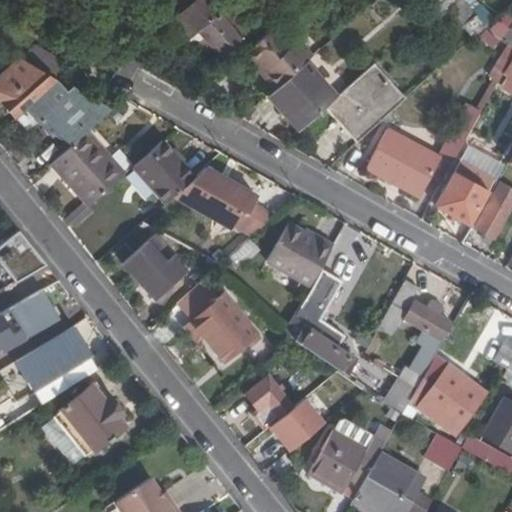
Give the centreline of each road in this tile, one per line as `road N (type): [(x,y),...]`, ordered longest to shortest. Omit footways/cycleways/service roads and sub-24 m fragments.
road 1 (residential): [(265,511),(0,178)]
road 2 (residential): [(511,298),(145,92)]
